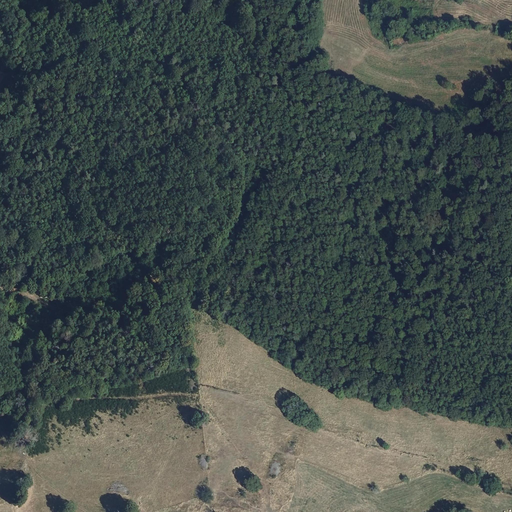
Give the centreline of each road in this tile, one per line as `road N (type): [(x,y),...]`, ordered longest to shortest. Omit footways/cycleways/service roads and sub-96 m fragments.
road 1 (track): [(511,336),(381,316),(292,274),(209,259),(161,264),(83,307),(55,307),(0,284)]
road 2 (track): [(0,72),(172,66),(300,76),(356,95),(421,144),(511,177)]
